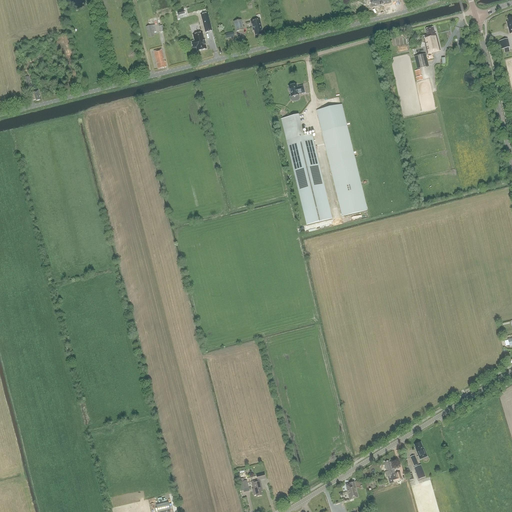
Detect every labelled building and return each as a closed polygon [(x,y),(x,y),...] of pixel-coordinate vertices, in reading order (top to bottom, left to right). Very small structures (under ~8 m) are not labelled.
[(208,14),(201,15),(205,33),(212,31),(208,14)] [(234,21),(236,32),(244,30),(242,20),(234,21)] [(251,22),(253,31),(254,31),(255,36),(262,34),(261,30),(262,30),(260,20),(251,22)] [(427,54),(440,51),(436,33),(434,33),(433,28),(425,30),(427,36),(424,36),(425,38),(423,39),(427,54)] [(206,49),(202,33),(193,36),(195,41),(192,42),(193,48),(196,47),(197,51),(206,49)] [(158,69),(167,66),(166,61),(165,62),(162,49),(154,51),(157,64),(158,69)] [(414,57),(417,69),(429,67),(426,54),(414,57)] [(332,83),(324,85),(327,96),(334,94),(332,83)] [(289,86),(289,88),(288,89),(288,90),(289,91),(289,92),(290,92),(291,96),(289,97),(290,100),(292,102),(295,102),(298,101),(300,99),(299,95),(299,94),(304,93),(303,86),(297,87),(296,84),(289,86)] [(39,97),(40,96),(38,90),(31,92),(34,101),(36,100),(36,101),(40,100),(39,97)] [(316,111),(321,132),(342,217),(367,210),(342,105),(316,111)] [(295,116),(281,119),(282,125),(296,121),(295,116)] [(332,219),(312,134),(286,141),(306,225),(332,219)] [(420,460),(427,457),(424,449),(423,449),(420,443),(415,445),(416,448),(415,448),(420,460)] [(395,474),(395,473),(392,462),(389,463),(389,461),(385,462),(386,464),(384,465),(387,472),(385,472),(387,478),(388,477),(390,484),(394,483),(402,480),(400,472),(395,474)] [(424,478),(420,466),(414,468),(419,480),(424,478)] [(262,489),(260,480),(265,479),(264,473),(256,475),(257,480),(251,482),(253,489),(252,489),(254,496),(256,495),(257,496),(262,495),(261,490),(262,489)] [(350,484),(347,485),(350,499),(358,497),(354,483),(350,484)]
